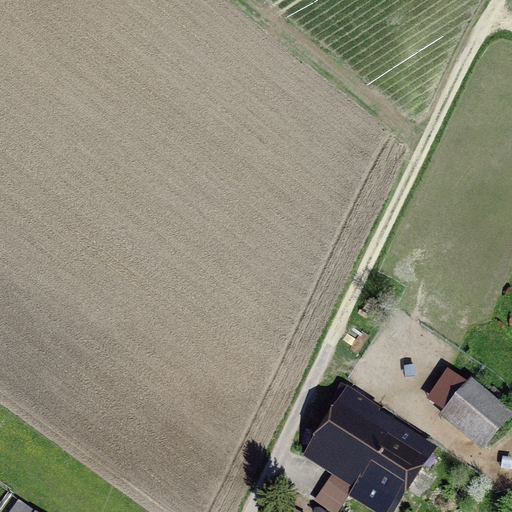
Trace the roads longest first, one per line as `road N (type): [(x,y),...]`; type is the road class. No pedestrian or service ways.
road 1 (track): [(331,338),(499,0)]
road 2 (unclassified): [(248,511),(331,338)]
